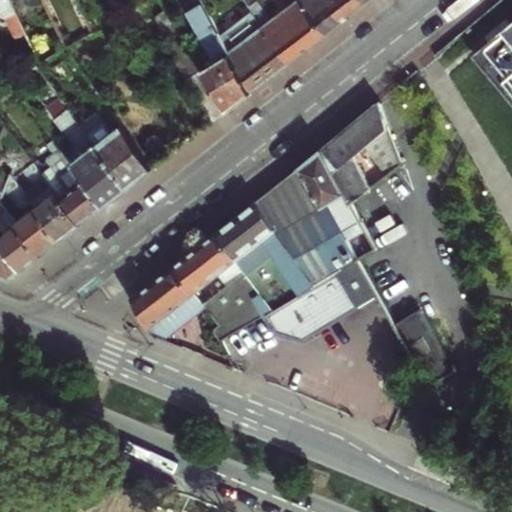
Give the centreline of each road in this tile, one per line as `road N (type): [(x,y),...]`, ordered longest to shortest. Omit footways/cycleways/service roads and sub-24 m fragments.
road 1 (residential): [(430,0),(27,327)]
road 2 (primary): [(464,511),(27,327)]
road 3 (primary): [(0,376),(330,511)]
